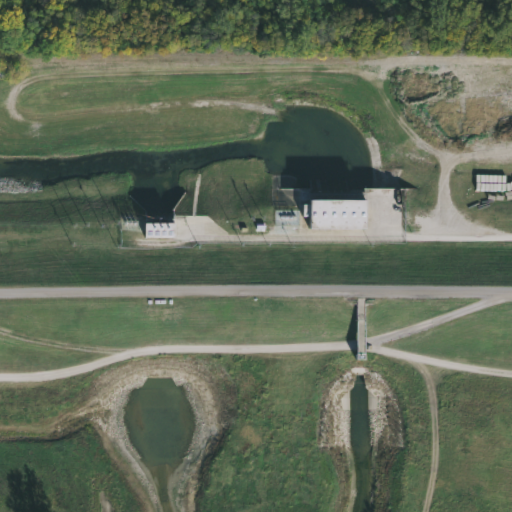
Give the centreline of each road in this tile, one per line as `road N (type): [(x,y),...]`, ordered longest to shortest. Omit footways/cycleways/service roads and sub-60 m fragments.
road 1 (track): [(0,376),(72,370),(162,348),(355,344),(511,373)]
road 2 (track): [(511,292),(0,294)]
road 3 (track): [(511,236),(0,236)]
road 4 (track): [(355,344),(511,295)]
road 5 (track): [(133,352),(0,330)]
